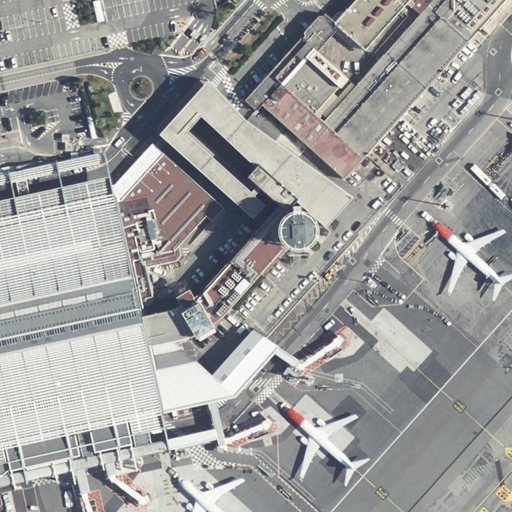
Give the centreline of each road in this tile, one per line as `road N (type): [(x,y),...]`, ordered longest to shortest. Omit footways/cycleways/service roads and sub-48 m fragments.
road 1 (unknown): [(145,132),(233,218),(173,297)]
road 2 (unclassified): [(0,192),(117,161),(170,104)]
road 3 (unclassified): [(145,58),(87,60),(0,79)]
